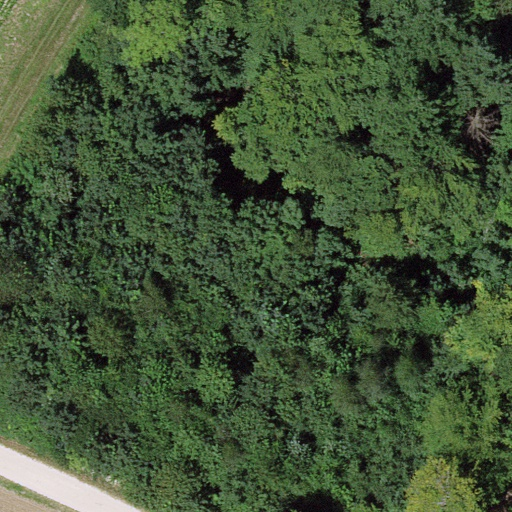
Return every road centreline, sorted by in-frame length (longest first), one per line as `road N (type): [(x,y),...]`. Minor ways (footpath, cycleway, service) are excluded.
road 1 (track): [(77,0),(0,130)]
road 2 (track): [(0,455),(119,511)]
